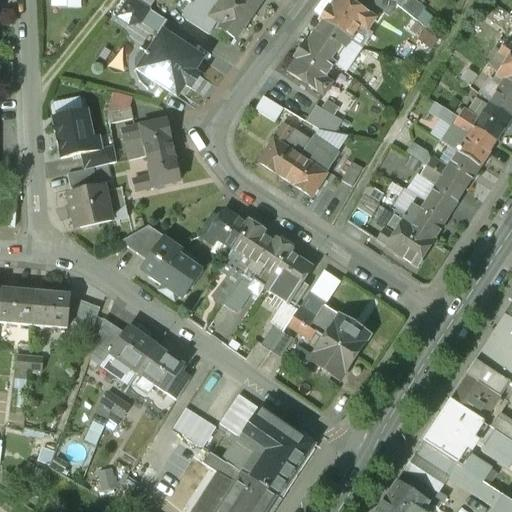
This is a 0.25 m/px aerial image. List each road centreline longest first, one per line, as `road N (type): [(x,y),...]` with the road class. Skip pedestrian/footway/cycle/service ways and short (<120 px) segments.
road 1 (residential): [(450,323),(229,174),(217,155),(217,130),(236,97),(308,0)]
road 2 (residential): [(368,458),(141,299),(78,262),(37,253)]
road 3 (residential): [(37,253),(24,0)]
road 4 (primary): [(450,323),(368,458)]
road 5 (unknown): [(135,469),(210,348)]
